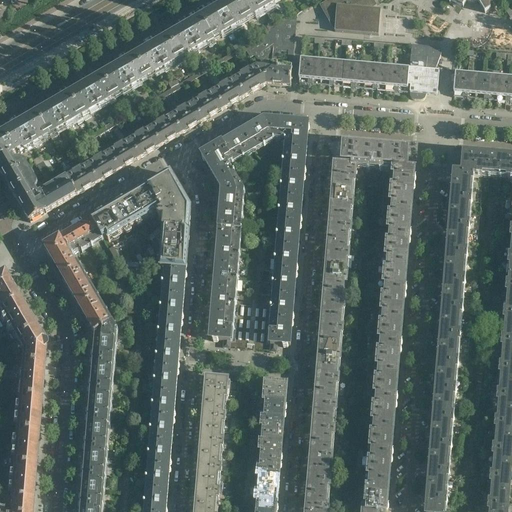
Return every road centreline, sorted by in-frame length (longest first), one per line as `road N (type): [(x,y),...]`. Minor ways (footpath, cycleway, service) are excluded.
road 1 (residential): [(288,511),(322,131)]
road 2 (residential): [(437,140),(407,511)]
road 3 (residential): [(179,154),(204,202),(179,511)]
road 4 (residential): [(55,511),(67,341),(16,249)]
road 5 (residential): [(0,119),(215,0)]
road 6 (residential): [(179,154),(16,249)]
road 7 (residential): [(323,111),(256,108),(179,154)]
road 8 (tertiary): [(0,78),(135,0)]
